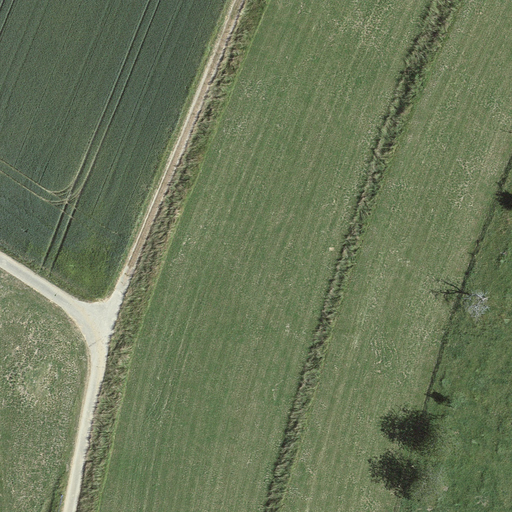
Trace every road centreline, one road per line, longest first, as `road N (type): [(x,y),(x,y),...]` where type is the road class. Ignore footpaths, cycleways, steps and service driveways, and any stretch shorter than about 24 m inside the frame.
road 1 (track): [(112,333),(141,238),(238,0)]
road 2 (track): [(0,259),(112,333),(77,511)]
